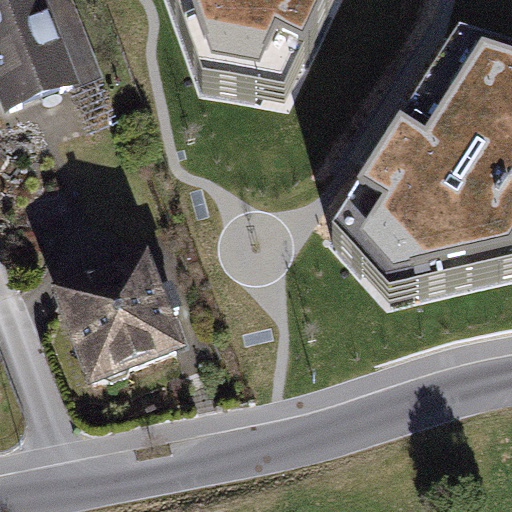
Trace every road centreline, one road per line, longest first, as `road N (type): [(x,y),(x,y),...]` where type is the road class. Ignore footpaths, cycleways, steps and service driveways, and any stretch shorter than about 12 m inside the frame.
road 1 (residential): [(511,381),(305,443),(72,489)]
road 2 (residential): [(72,489),(0,297)]
